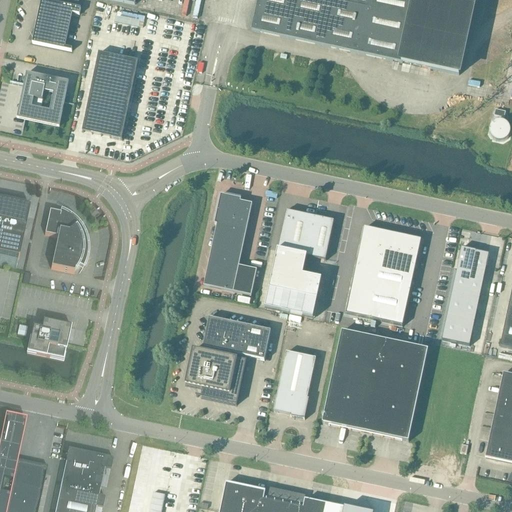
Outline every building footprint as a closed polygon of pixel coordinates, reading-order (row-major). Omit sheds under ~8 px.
[(257,0),(251,32),(459,77),(475,0),(257,0)] [(32,44),(71,52),(72,50),(65,48),(72,14),(79,16),(80,9),(41,1),(46,9),(48,10),(47,11),(46,11),(45,16),(46,16),(46,18),(44,18),(34,43),(32,44)] [(99,55),(81,132),(121,141),(138,64),(99,55)] [(23,132),(25,122),(59,129),(64,105),(74,107),(64,105),(69,84),(27,75),(24,86),(10,83),(10,85),(24,88),(17,121),(25,122),(23,132)] [(495,110),(493,117),(504,120),(506,113),(495,110)] [(502,143),(506,142),(508,139),(510,136),(511,133),(510,129),(508,126),(506,123),(502,122),(499,122),(496,123),(493,125),(491,127),(490,131),(490,134),(491,137),(493,140),(495,142),(498,143),(502,143)] [(0,267),(16,271),(16,270),(18,260),(19,260),(30,209),(29,209),(31,198),(0,191),(0,267)] [(217,226),(204,287),(233,294),(252,298),(258,272),(239,268),(252,205),(240,203),(241,201),(221,196),(214,225),(217,226)] [(277,252),(269,291),(317,301),(321,281),(303,277),(307,258),(306,258),(301,257),(310,217),(286,212),(277,252)] [(49,213),(45,236),(57,239),(51,270),(74,275),(75,271),(77,269),(78,266),(83,269),(85,266),(86,263),(87,259),(87,256),(88,253),(88,249),(87,246),(87,243),(86,239),(85,236),(84,233),(82,230),(80,227),(78,224),(76,222),(73,220),(71,217),(68,215),(66,214),(65,215),(67,216),(66,219),(60,218),(60,215),(49,213)] [(310,217),(301,257),(306,258),(307,258),(325,262),(334,223),(314,218),(310,217)] [(365,230),(346,314),(402,326),(420,243),(365,230)] [(462,250),(442,342),(469,347),(488,256),(475,253),(462,250)] [(511,291),(500,348),(511,350),(511,291)] [(264,362),(271,333),(209,319),(203,349),(211,351),(210,355),(193,351),(185,387),(203,390),(201,399),(236,407),(246,363),(237,361),(238,357),(264,362)] [(28,351),(28,354),(44,357),(46,358),(63,361),(65,351),(66,346),(66,345),(64,345),(65,340),(67,340),(69,329),(43,323),(42,331),(33,329),(31,338),(30,343),(29,346),(29,348),(29,349),(28,351)] [(314,323),(312,330),(333,335),(334,327),(314,323)] [(20,326),(18,336),(26,338),(28,328),(20,326)] [(342,333),(322,425),(453,453),(472,361),(342,333)] [(304,421),(309,401),(307,400),(316,360),(286,354),(273,413),(290,417),(290,418),(304,421)] [(485,459),(511,465),(511,376),(503,375),(485,459)] [(0,511),(38,511),(47,468),(17,462),(26,421),(20,420),(15,419),(5,417),(0,441),(0,511)] [(66,460),(60,489),(99,498),(104,471),(111,472),(113,460),(68,451),(66,460)] [(226,484),(220,511),(356,511),(350,511),(305,501),(303,510),(264,501),(265,493),(227,485),(226,484)] [(60,489),(55,511),(95,511),(96,510),(103,511),(105,499),(99,498),(60,489)] [(152,501),(149,511),(161,511),(163,504),(152,501)]
